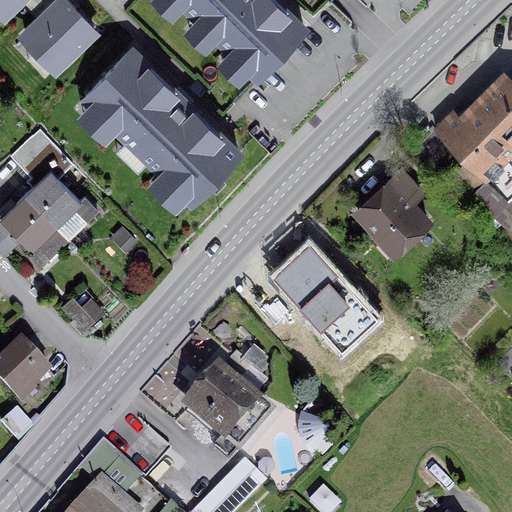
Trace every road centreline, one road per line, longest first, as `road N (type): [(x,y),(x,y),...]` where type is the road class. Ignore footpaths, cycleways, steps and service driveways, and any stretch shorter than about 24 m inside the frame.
road 1 (primary): [(106,387),(311,161),(478,0)]
road 2 (primary): [(0,511),(106,387)]
road 3 (residential): [(0,272),(106,387)]
